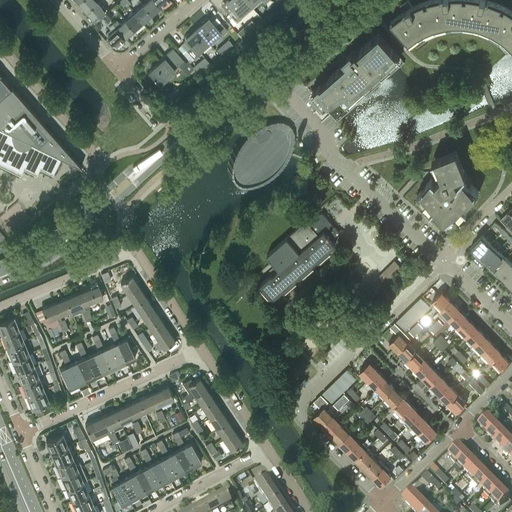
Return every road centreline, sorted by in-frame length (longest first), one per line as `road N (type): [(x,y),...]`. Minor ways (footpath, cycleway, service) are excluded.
road 1 (residential): [(382,503),(298,413),(301,400),(442,261)]
road 2 (residential): [(0,306),(131,246),(199,350)]
road 3 (residential): [(442,261),(331,157),(325,139),(279,88)]
road 4 (tertiary): [(164,152),(337,0)]
road 5 (residential): [(20,431),(199,350)]
road 6 (residential): [(0,48),(99,163)]
road 7 (unknown): [(367,335),(459,428)]
road 8 (tertiary): [(164,152),(124,174),(71,232)]
road 9 (residential): [(153,511),(262,452)]
road 10 (tertiary): [(71,232),(164,152)]
